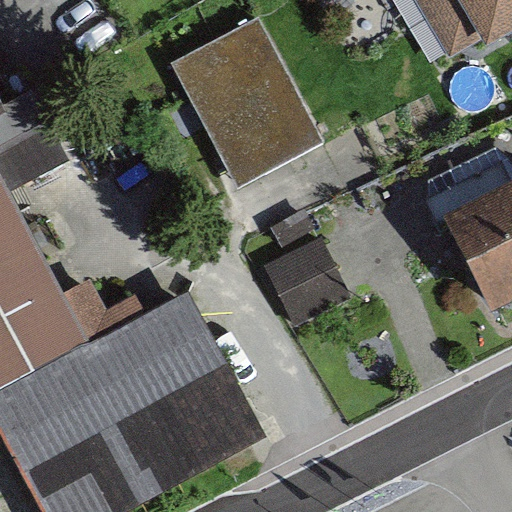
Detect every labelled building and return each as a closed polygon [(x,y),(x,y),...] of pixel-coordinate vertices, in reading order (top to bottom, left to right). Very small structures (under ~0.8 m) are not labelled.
[(511,0),(395,0),(399,5),(406,0),(414,0),(462,78),(511,47),(511,0)] [(264,26),(177,75),(247,201),(335,153),(264,26)] [(0,107),(0,129),(10,125),(0,107)] [(0,254),(28,239),(0,188),(0,254)] [(511,199),(450,231),(495,319),(511,310),(511,199)] [(28,239),(0,254),(0,436),(41,511),(156,511),(276,446),(195,298),(148,324),(136,303),(109,318),(92,288),(63,304),(28,239)] [(326,245),(268,274),(298,334),(356,304),(326,245)]
